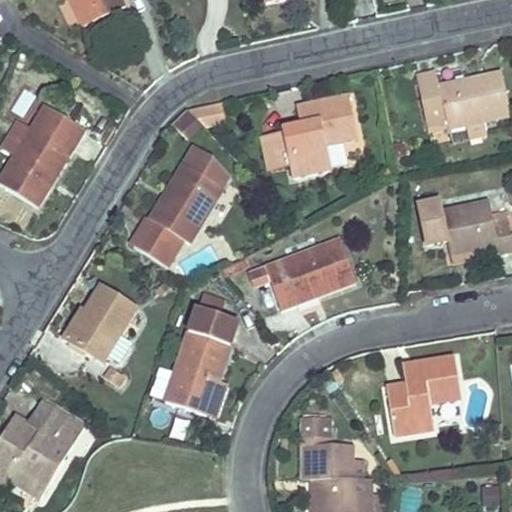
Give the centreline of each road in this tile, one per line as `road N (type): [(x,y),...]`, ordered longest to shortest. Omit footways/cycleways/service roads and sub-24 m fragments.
road 1 (residential): [(511,9),(208,75),(162,105),(45,285)]
road 2 (residential): [(511,305),(372,329),(318,348),(280,380),(260,414),(245,459),(249,511)]
